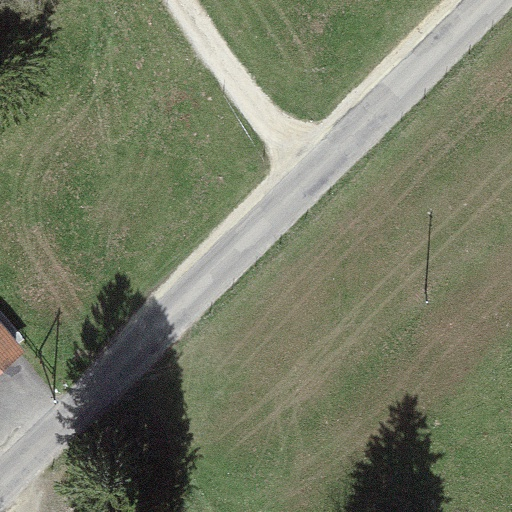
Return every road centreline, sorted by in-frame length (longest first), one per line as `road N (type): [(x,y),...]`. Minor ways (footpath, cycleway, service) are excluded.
road 1 (unclassified): [(486,0),(0,478)]
road 2 (track): [(176,0),(303,174)]
